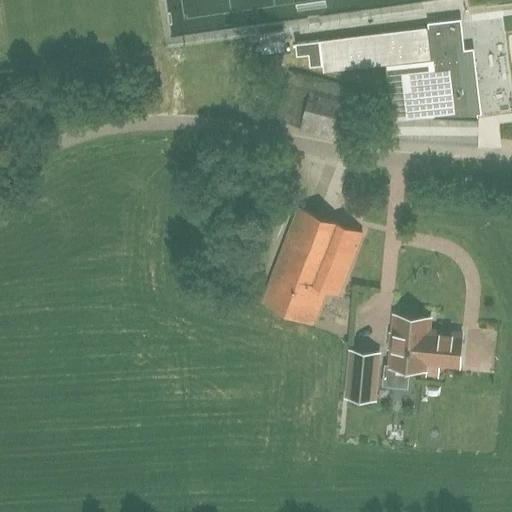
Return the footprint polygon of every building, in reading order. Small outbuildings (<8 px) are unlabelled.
[(322,65),(323,71),(404,61),(406,74),(388,76),(393,119),(433,114),(434,116),(433,116),(433,118),(478,120),(478,119),(477,119),(474,89),(465,90),(457,31),(451,25),(420,29),(421,34),(410,36),(409,30),(379,34),(380,39),(369,40),(368,35),(344,38),(345,43),(340,44),(340,39),(295,44),(296,56),(308,55),(310,66),(322,65)] [(302,127),(337,136),(343,113),(308,104),(302,127)] [(249,189),(246,196),(234,191),(228,206),(240,210),(236,221),(274,238),(288,205),(249,189)] [(338,295),(362,233),(298,208),(262,302),(313,322),(325,290),(338,295)] [(247,275),(252,241),(241,242),(236,275),(247,275)] [(217,242),(206,288),(221,291),(232,246),(217,242)] [(438,375),(439,364),(459,365),(462,333),(428,330),(429,317),(394,314),(393,332),(390,332),(388,348),(391,348),(390,366),(424,369),(424,373),(438,375)] [(351,350),(347,396),(373,398),(377,353),(351,350)]
